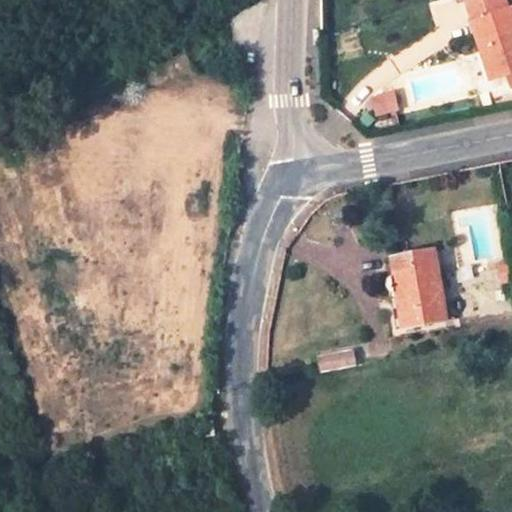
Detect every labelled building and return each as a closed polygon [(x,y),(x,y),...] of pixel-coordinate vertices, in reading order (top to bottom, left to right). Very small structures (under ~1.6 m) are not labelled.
[(511,17),(505,0),(466,0),(474,22),(472,23),(473,27),(492,80),(511,73),(511,17)] [(214,49),(211,65),(248,70),(250,54),(214,49)] [(393,96),(374,100),(377,117),(397,113),(393,96)] [(386,288),(391,295),(397,295),(403,329),(445,323),(434,253),(391,260),(391,262),(394,279),(389,280),(386,288)] [(320,358),(323,376),(362,369),(358,351),(320,358)] [(211,420),(202,421),(203,437),(212,436),(211,420)]
